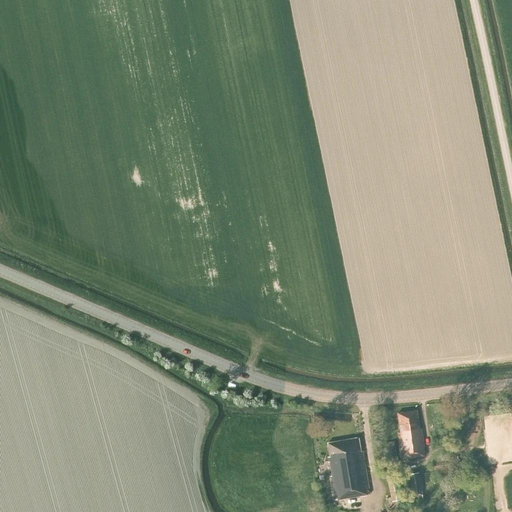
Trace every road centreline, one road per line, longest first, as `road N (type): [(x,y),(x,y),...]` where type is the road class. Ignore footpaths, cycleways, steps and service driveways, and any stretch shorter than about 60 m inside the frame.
road 1 (secondary): [(511,385),(385,401),(328,398),(245,374),(0,269)]
road 2 (unclassified): [(511,188),(473,0)]
